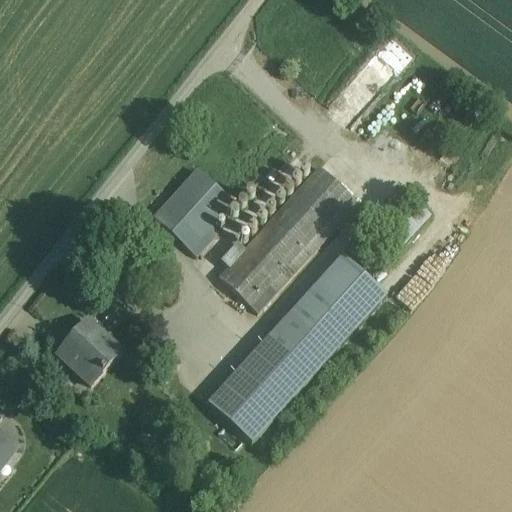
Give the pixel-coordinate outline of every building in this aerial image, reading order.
[(226,273),(218,282),(250,312),(260,301),(268,292),(351,201),(319,172),(243,255),(226,273)] [(233,207),(196,174),(175,197),(211,230),(233,207)] [(211,230),(175,197),(152,222),(189,255),(210,232),(211,230)] [(394,233),(405,242),(429,216),(417,206),(394,233)] [(210,232),(189,255),(197,262),(218,239),(210,232)] [(243,237),(236,244),(243,251),(250,243),(243,237)] [(220,267),(226,273),(243,255),(237,249),(220,267)] [(342,260),(207,409),(251,448),(386,299),(342,260)] [(268,292),(260,301),(268,309),(276,299),(268,292)] [(100,342),(86,329),(89,326),(87,325),(57,359),(58,360),(60,357),(73,368),(70,371),(91,390),(122,356),(103,339),(100,342)] [(0,438),(0,458),(5,463),(15,450),(0,438)]
